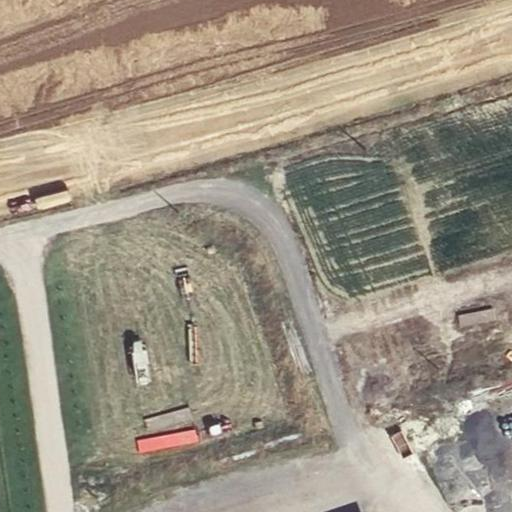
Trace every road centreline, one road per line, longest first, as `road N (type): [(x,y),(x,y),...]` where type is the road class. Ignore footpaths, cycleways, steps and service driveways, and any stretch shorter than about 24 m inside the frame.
road 1 (track): [(0,239),(204,190),(264,215),(322,386)]
road 2 (unknown): [(320,511),(383,488),(291,247)]
road 3 (track): [(24,233),(57,511)]
